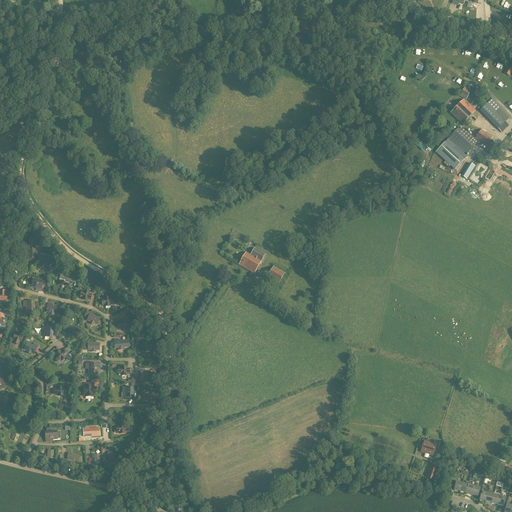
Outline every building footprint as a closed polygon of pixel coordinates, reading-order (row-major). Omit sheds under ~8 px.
[(25,11),(39,20),(46,10),(32,1),(25,11)] [(427,76),(424,72),(417,78),(420,82),(427,76)] [(465,88),(461,94),(467,97),(471,91),(465,88)] [(450,113),(462,125),(476,111),(464,99),(450,113)] [(484,115),(488,119),(498,129),(510,117),(500,107),(495,112),(491,108),(484,115)] [(449,138),(467,154),(476,144),(458,127),(449,138)] [(484,153),(491,158),(496,150),(488,144),(493,137),(481,129),(475,139),(486,147),(484,149),(486,151),(484,153)] [(445,142),(435,152),(453,169),(455,170),(464,160),(445,142)] [(463,176),(469,179),(475,165),(470,162),(463,176)] [(239,265),(254,274),(265,254),(255,248),(250,255),(249,254),(250,252),(248,250),(246,252),(239,265)] [(38,265),(40,268),(46,263),(49,267),(52,265),(46,258),(38,265)] [(274,267),(268,277),(277,282),(277,283),(279,284),(285,273),(282,271),(281,271),(277,269),(276,268),(274,267)] [(70,274),(69,276),(61,273),(60,279),(72,283),(74,277),(74,276),(70,274)] [(35,280),(33,287),(42,290),(44,282),(35,280)] [(89,293),(85,292),(84,293),(82,293),(81,297),(83,298),(83,299),(87,300),(88,299),(90,300),(91,295),(89,294),(89,293)] [(46,314),(57,316),(58,308),(48,306),(46,314)] [(90,314),(88,318),(87,321),(90,322),(95,324),(98,325),(101,318),(93,315),(90,314)] [(53,328),(46,327),(45,337),(52,338),(53,328)] [(14,343),(18,345),(20,341),(21,342),(23,337),(22,337),(24,331),(19,330),(17,335),(16,334),(14,339),(15,339),(14,343)] [(118,348),(123,347),(129,347),(128,341),(119,342),(119,339),(114,339),(114,342),(115,342),(115,348),(118,348)] [(91,351),(91,352),(96,352),(96,351),(100,351),(100,343),(88,343),(88,351),(91,351)] [(141,346),(142,351),(145,351),(145,352),(150,351),(149,349),(152,349),(150,344),(148,345),(148,343),(143,345),(143,346),(141,346)] [(33,346),(27,344),(25,349),(34,354),(38,346),(34,344),(33,346)] [(65,357),(64,356),(69,353),(66,349),(61,353),(60,352),(57,355),(58,356),(55,358),(58,362),(61,359),(62,360),(65,357)] [(94,384),(85,384),(86,395),(93,395),(93,388),(94,388),(94,384)] [(84,437),(100,435),(100,431),(98,431),(98,428),(83,429),(84,437)] [(47,429),(47,432),(47,440),(56,439),(56,434),(57,434),(56,431),(53,432),(53,429),(47,429)] [(420,452),(433,456),(437,445),(424,441),(420,452)] [(123,451),(128,454),(133,446),(129,443),(127,447),(127,446),(123,451)] [(110,459),(111,464),(117,462),(113,454),(109,455),(110,459)] [(500,473),(505,474),(505,475),(511,477),(511,468),(507,467),(503,466),(500,473)] [(424,478),(436,482),(440,471),(428,467),(427,470),(429,470),(428,473),(426,472),(424,478)] [(454,490),(460,492),(462,483),(456,482),(454,490)] [(462,483),(460,492),(466,494),(469,482),(466,482),(466,484),(462,483)] [(466,494),(472,495),(475,483),(474,486),(471,486),(471,483),(469,482),(466,494)] [(475,483),(472,495),(478,497),(480,488),(477,487),(478,484),(475,483)] [(479,500),(485,502),(488,491),(488,493),(482,491),(479,500)] [(485,502),(491,503),(494,495),(494,493),(488,491),(485,502)] [(494,495),(491,503),(498,505),(500,496),(500,495),(494,493),(494,495)] [(500,496),(498,505),(504,507),(506,498),(502,497),(503,494),(501,494),(500,496)]
